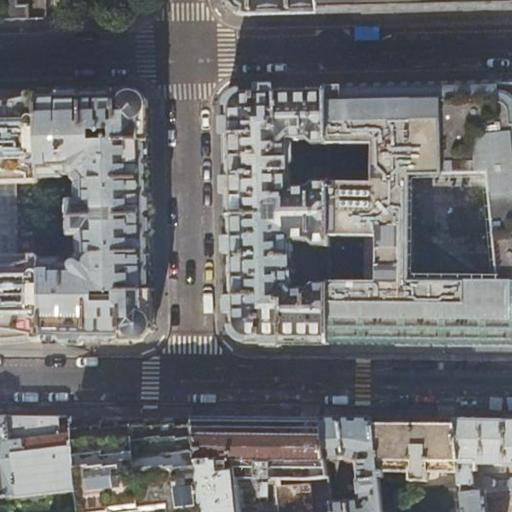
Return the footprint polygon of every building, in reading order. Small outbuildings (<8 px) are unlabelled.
[(225,0),(227,1),(236,10),(242,13),(247,14),(318,12),(318,0),(225,0)] [(511,0),(318,0),(318,12),(367,11),(487,8),(511,7),(511,0)] [(511,85),(414,87),(331,90),(331,87),(327,87),(328,147),(373,146),(375,185),(329,185),(330,215),(330,237),(378,237),(378,283),(329,282),(329,283),(328,340),(448,341),(511,341),(511,338),(489,321),(510,294),(511,295),(511,85)] [(279,216),(330,215),(329,185),(329,181),(314,181),(307,186),(291,185),(291,163),(296,163),(296,151),(291,151),(291,148),(290,148),(290,143),(310,143),(316,148),(328,148),(328,147),(327,87),(284,88),(242,89),(225,107),(226,150),(227,216),(266,216),(266,207),(279,207),(279,216)] [(40,179),(40,180),(60,179),(63,178),(63,176),(71,176),(78,184),(76,185),(77,201),(69,201),(67,203),(68,219),(152,217),(149,109),(132,92),(38,94),(40,179)] [(40,179),(38,94),(0,95),(0,341),(21,341),(44,342),(42,259),(41,259),(38,254),(16,254),(0,254),(0,183),(14,183),(35,183),(37,179),(40,179)] [(0,254),(16,254),(14,183),(0,183),(0,254)] [(330,237),(330,215),(279,216),(279,223),(266,224),(266,216),(227,216),(229,278),(230,327),(248,344),(285,344),(328,345),(328,340),(329,283),(314,283),(308,288),(289,288),(289,281),(291,281),(291,279),(296,278),(296,266),(291,266),(292,243),(307,243),(314,248),(330,248),(330,237)] [(153,278),(152,217),(68,219),(68,234),(70,236),(77,236),(78,251),(79,252),(71,261),(64,261),(64,260),(63,258),(42,259),(44,342),(128,342),(137,342),(154,325),(153,278)] [(0,498),(78,490),(71,417),(30,417),(0,416),(0,498)] [(205,511),(195,418),(149,425),(148,419),(104,424),(103,419),(74,422),(73,417),(71,417),(78,490),(81,511),(205,511)] [(195,418),(205,511),(314,511),(311,480),(320,479),(329,477),(327,462),(322,420),(311,420),(279,419),(227,419),(199,418),(195,418)] [(350,420),(322,420),(327,462),(346,461),(345,465),(350,467),(351,463),(357,464),(361,498),(332,502),(332,511),(382,511),(379,479),(373,420),(350,420)] [(420,420),(373,420),(379,479),(384,479),(384,473),(411,473),(411,482),(429,482),(429,473),(460,473),(455,421),(420,420)] [(511,421),(508,421),(455,421),(460,473),(462,493),(492,491),(511,488),(511,421)] [(493,496),(492,491),(462,493),(463,511),(487,511),(486,497),(493,496)]
